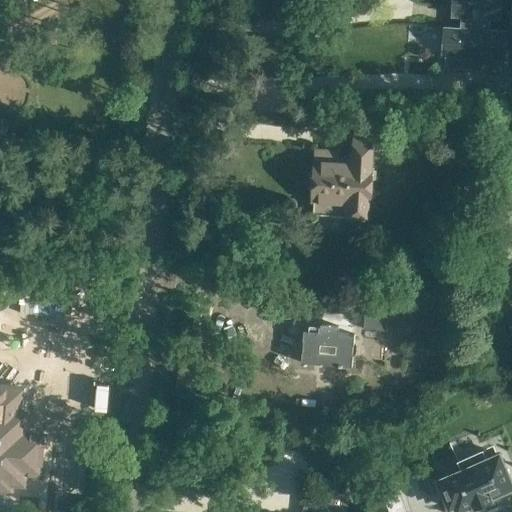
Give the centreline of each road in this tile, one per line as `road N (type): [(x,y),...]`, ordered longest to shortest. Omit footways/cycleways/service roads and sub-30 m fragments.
road 1 (residential): [(122,511),(176,0)]
road 2 (unknown): [(150,511),(201,0)]
